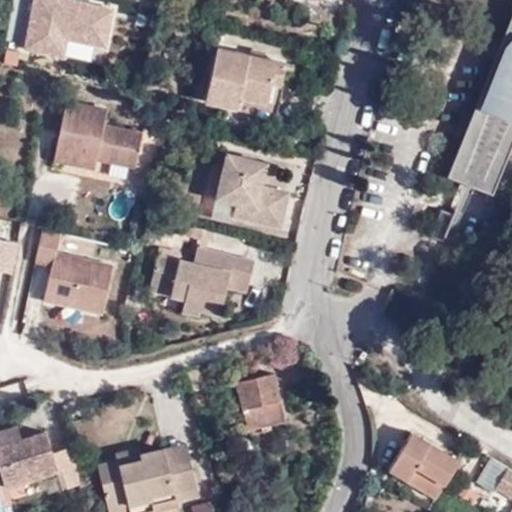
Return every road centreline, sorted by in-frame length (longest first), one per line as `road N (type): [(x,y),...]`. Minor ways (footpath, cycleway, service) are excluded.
road 1 (unclassified): [(383,0),(309,277),(325,318)]
road 2 (residential): [(325,318),(101,384),(18,362)]
road 3 (unclassified): [(325,318),(358,406),(356,465),(340,511)]
